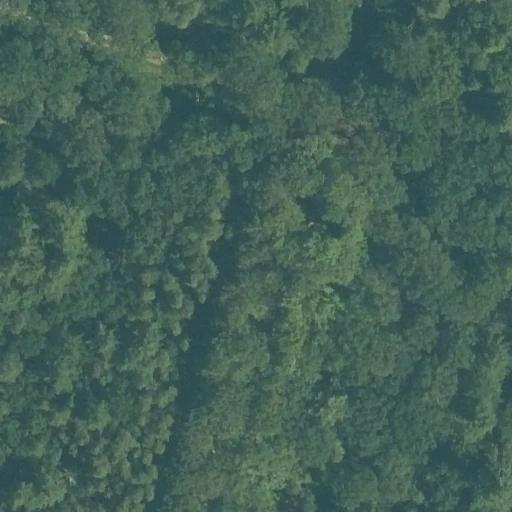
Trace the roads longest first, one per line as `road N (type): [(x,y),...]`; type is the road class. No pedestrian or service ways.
road 1 (track): [(511,173),(0,9)]
road 2 (track): [(347,121),(223,511)]
